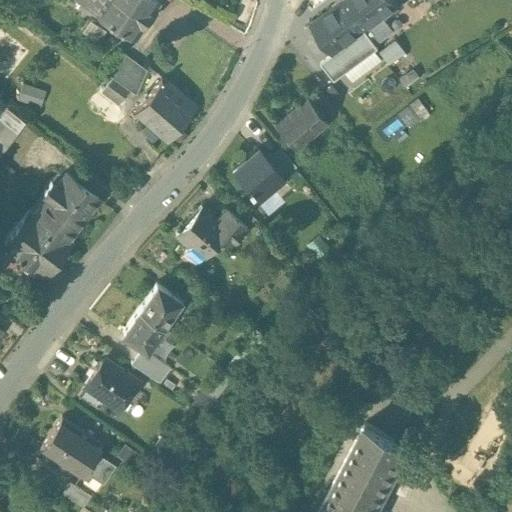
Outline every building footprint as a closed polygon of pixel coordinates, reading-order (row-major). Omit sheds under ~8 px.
[(146,19),(118,0),(78,0),(94,10),(94,11),(134,38),(146,19)] [(159,0),(158,0),(118,0),(146,19),(159,0)] [(390,0),(344,0),(342,2),(364,33),(382,20),(383,21),(398,10),(390,0)] [(342,2),(333,8),(334,9),(310,26),(333,58),(347,47),(346,46),(364,33),(342,2)] [(383,21),(382,20),(364,33),(374,48),(393,35),(383,21)] [(395,43),(379,54),(379,55),(388,68),(405,57),(395,43)] [(379,55),(364,65),(374,78),(388,68),(379,55)] [(346,87),(332,69),(317,81),(331,99),(346,87)] [(129,90),(113,77),(103,90),(119,102),(129,90)] [(24,79),(18,89),(39,101),(45,90),(24,79)] [(164,79),(162,80),(161,80),(159,82),(161,83),(135,111),(167,140),(192,113),(182,103),(186,99),(164,79)] [(308,100),(276,126),(296,151),(328,125),(308,100)] [(0,118),(0,150),(16,131),(0,118)] [(270,164),(259,150),(245,161),(247,165),(235,174),(249,191),(248,192),(252,196),(253,196),(258,202),(284,181),(270,164)] [(297,171),(283,153),(270,164),(284,181),(297,171)] [(48,192),(33,211),(27,206),(3,237),(3,238),(22,253),(44,270),(68,238),(66,236),(98,195),(65,170),(56,183),(50,178),(43,188),(48,192)] [(226,210),(217,220),(201,206),(176,233),(189,246),(190,246),(194,242),(205,252),(207,254),(217,242),(220,245),(222,245),(224,245),(225,244),(230,248),(247,229),(226,210)] [(3,238),(3,237),(0,235),(0,266),(7,272),(22,253),(3,238)] [(205,252),(194,242),(190,246),(189,246),(183,253),(195,264),(205,252)] [(182,298),(156,279),(138,304),(164,322),(182,298)] [(164,322),(138,304),(121,329),(147,347),(164,322)] [(167,364),(140,345),(130,359),(158,377),(167,364)] [(116,404),(136,376),(98,349),(78,377),(116,404)] [(102,440),(61,410),(38,442),(80,472),(84,466),(102,478),(113,462),(95,450),(102,440)] [(379,511),(373,509),(410,440),(366,417),(315,511),(379,511)] [(90,492),(73,480),(69,477),(61,489),(82,503),(90,492)] [(13,511),(0,502),(0,511),(13,511)]
